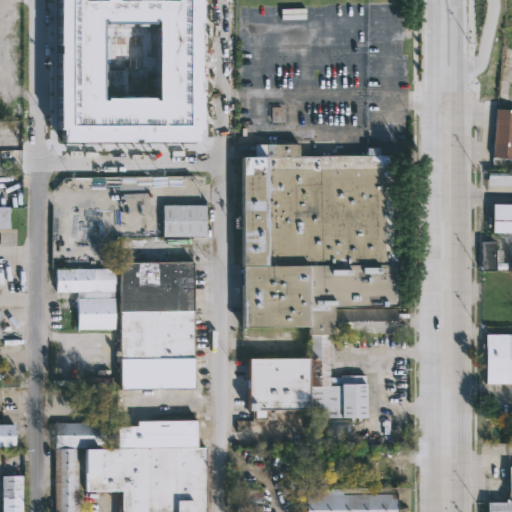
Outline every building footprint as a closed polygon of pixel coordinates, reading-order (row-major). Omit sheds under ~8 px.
[(60,142),(59,0),(203,0),(204,143),(60,142)] [(305,20),(281,20),(282,5),(305,5),(305,20)] [(511,158),(491,157),(495,108),(511,109),(511,158)] [(298,143),(298,155),(367,154),(367,147),(379,147),(379,154),(397,153),(397,306),(336,307),(336,308),(396,307),(396,333),(328,334),(329,378),(340,378),(340,375),(365,375),(365,417),(310,418),(309,334),(308,334),(308,326),(242,326),(241,155),(253,155),(253,143),(298,143)] [(511,173),(511,185),(488,185),(488,173),(511,173)] [(511,232),(492,232),(492,203),(511,203),(511,232)] [(191,236),(162,235),(162,204),(205,204),(205,236),(191,236)] [(9,208),(9,213),(12,213),(12,220),(9,220),(9,227),(0,227),(0,206),(9,206),(9,208)] [(495,241),(495,249),(502,248),(503,262),(506,262),(506,269),(482,270),(481,241),(495,241)] [(179,389),(119,389),(118,262),(192,261),(193,388),(179,389)] [(113,268),(113,329),(76,329),(76,291),(55,291),(55,268),(113,268)] [(511,333),(511,383),(485,383),(485,348),(481,348),(481,343),(486,343),(486,334),(511,333)] [(265,410),(265,419),(251,419),(251,410),(248,410),(248,358),(308,358),(308,410),(265,410)] [(196,420),(195,447),(205,447),(205,511),(120,511),(120,491),(83,491),(84,449),(115,449),(116,425),(135,426),(135,420),(196,420)] [(77,511),(54,511),(54,422),(103,422),(103,448),(77,448),(77,511)] [(0,424),(15,424),(15,447),(0,446),(0,424)] [(511,467),(511,511),(487,511),(487,502),(505,502),(505,499),(508,499),(508,467),(511,467)] [(21,475),(21,511),(1,511),(1,475),(21,475)] [(342,489),(342,494),(396,494),(396,511),(296,511),(296,489),(342,489)] [(236,511),(236,490),(261,490),(261,511),(236,511)]
